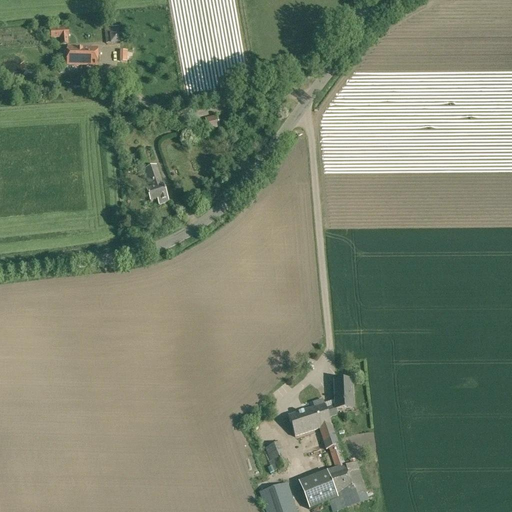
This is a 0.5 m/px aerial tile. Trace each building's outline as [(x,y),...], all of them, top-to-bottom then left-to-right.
[(61,45),(68,44),(67,27),(50,29),(50,39),(60,38),(61,45)] [(111,43),(111,44),(121,43),(121,42),(125,41),(124,28),(104,30),(106,44),(111,43)] [(67,65),(96,66),(97,49),(67,48),(67,65)] [(119,61),(127,62),(130,61),(131,53),(128,52),(119,51),(119,61)] [(120,117),(121,126),(132,124),(131,116),(120,117)] [(216,116),(205,119),(208,130),(219,127),(216,116)] [(139,159),(140,162),(146,161),(143,150),(136,152),(136,153),(135,153),(136,160),(139,159)] [(157,200),(159,205),(168,202),(163,185),(162,185),(156,166),(144,170),(151,190),(146,191),(150,202),(157,200)] [(319,430),(325,449),(328,449),(335,468),(298,482),(309,510),(338,499),(342,510),(368,502),(356,461),(344,465),(331,426),(329,418),(336,416),(336,411),(352,410),(351,381),(334,382),(335,407),(326,410),(322,400),(313,403),(315,408),(288,417),(295,438),(319,430)] [(264,449),(274,471),(287,464),(278,442),(264,449)] [(259,493),(265,511),(295,511),(286,484),(259,493)]
